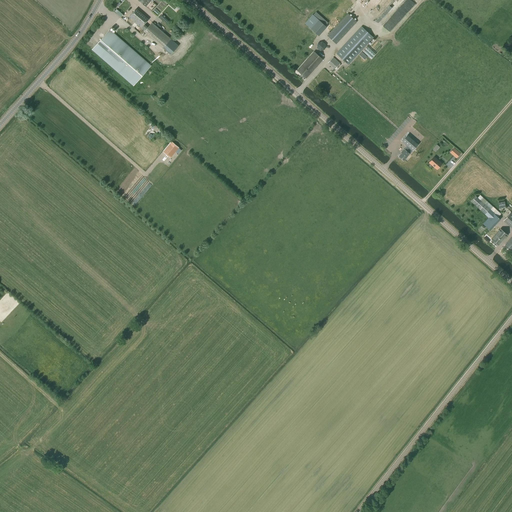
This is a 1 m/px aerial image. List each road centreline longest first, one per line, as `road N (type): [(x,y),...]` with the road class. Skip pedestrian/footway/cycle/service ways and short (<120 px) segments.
road 1 (unclassified): [(421,203),(188,0)]
road 2 (unclassified): [(358,511),(511,318)]
road 3 (unclassified): [(0,124),(67,51),(99,0)]
road 4 (unclassified): [(421,203),(511,102)]
road 5 (unclassified): [(511,284),(421,203)]
